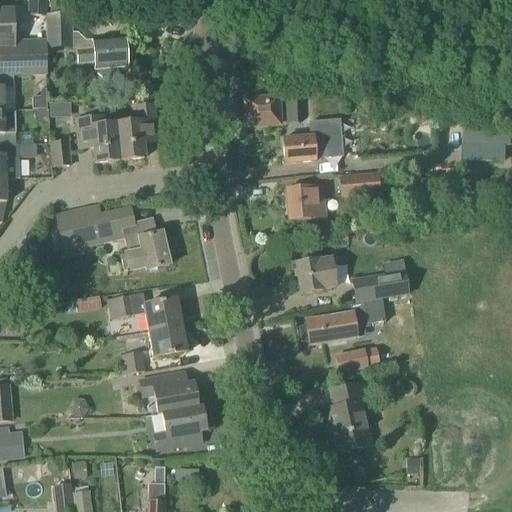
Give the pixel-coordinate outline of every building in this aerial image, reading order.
[(44,19),(44,0),(27,0),(26,19),(44,19)] [(64,0),(49,0),(50,14),(65,14),(64,0)] [(0,78),(12,79),(45,78),(45,42),(12,42),(12,14),(0,14),(0,78)] [(46,52),(72,51),(71,16),(45,17),(46,52)] [(125,69),(123,41),(92,44),(92,52),(76,53),(78,66),(93,64),(94,72),(95,72),(96,76),(103,83),(111,82),(117,75),(116,70),(125,69)] [(13,90),(12,79),(0,78),(0,113),(2,113),(2,91),(13,90)] [(32,112),(46,111),(46,99),(31,99),(32,112)] [(245,129),(278,127),(277,101),(244,102),(245,129)] [(115,127),(119,163),(143,161),(140,137),(155,135),(152,106),(136,108),(138,125),(115,127)] [(2,113),(0,113),(0,147),(14,147),(13,113),(2,113)] [(119,163),(115,127),(92,129),(91,120),(75,121),(78,145),(92,144),(94,166),(119,163)] [(510,164),(510,136),(462,131),(461,163),(510,164)] [(312,145),(312,139),(281,141),(283,166),(314,164),(313,158),(331,156),(330,143),(312,145)] [(51,171),(71,169),(68,144),(49,145),(51,171)] [(0,181),(4,182),(4,162),(17,162),(17,147),(14,147),(0,147),(0,181)] [(442,193),(459,192),(458,171),(441,172),(442,193)] [(339,203),(379,199),(377,176),(337,180),(339,203)] [(288,223),(310,221),(325,220),(323,189),(286,193),(288,223)] [(99,218),(97,210),(83,212),(55,219),(63,254),(91,247),(89,238),(122,230),(128,256),(119,258),(123,274),(144,269),(145,273),(168,268),(161,235),(154,237),(151,222),(134,226),(130,211),(99,218)] [(335,271),(333,261),(317,264),(316,262),(294,266),(299,296),(331,291),(335,290),(335,287),(332,272),(335,271)] [(401,265),(382,268),(383,278),(351,283),(354,304),(406,295),(403,275),(401,265)] [(511,272),(490,272),(490,310),(511,309),(511,272)] [(452,274),(424,274),(424,312),(427,312),(427,315),(440,315),(440,312),(452,312),(452,274)] [(109,324),(135,319),(131,299),(106,303),(109,324)] [(147,335),(181,329),(176,302),(142,308),(147,335)] [(29,303),(29,311),(46,313),(46,304),(29,303)] [(349,308),(351,316),(304,324),(304,328),(299,331),(301,344),(307,345),(308,349),(355,341),(353,329),(383,324),(380,303),(349,308)] [(152,362),(186,355),(181,329),(147,335),(152,362)] [(337,378),(367,372),(363,352),(333,358),(337,378)] [(121,378),(143,374),(140,356),(117,360),(121,378)] [(511,399),(511,360),(488,360),(488,382),(485,382),(485,395),(488,395),(488,399),(511,399)] [(196,410),(192,387),(164,392),(162,380),(138,384),(141,400),(153,398),(157,417),(196,410)] [(334,457),(366,450),(363,437),(367,436),(360,406),(366,404),(362,386),(329,394),(333,411),(324,413),(334,457)] [(0,425),(12,425),(9,387),(0,388),(0,425)] [(196,410),(157,417),(157,418),(161,417),(164,436),(152,438),(155,454),(179,450),(177,438),(204,433),(200,409),(196,410)] [(508,496),(511,459),(489,457),(487,477),(484,477),(483,490),(486,490),(486,494),(508,496)] [(405,461),(405,477),(419,477),(419,461),(405,461)] [(174,485),(197,484),(197,472),(174,472),(174,485)] [(67,487),(53,489),(54,503),(55,511),(69,511),(69,501),(67,487)] [(162,487),(152,487),(148,487),(147,497),(147,505),(164,505),(164,498),(164,487),(162,487)] [(88,494),(87,488),(71,490),(71,496),(70,496),(72,511),(90,511),(88,494)]
